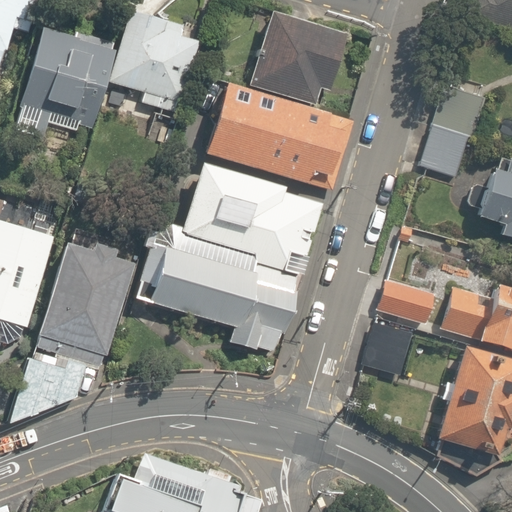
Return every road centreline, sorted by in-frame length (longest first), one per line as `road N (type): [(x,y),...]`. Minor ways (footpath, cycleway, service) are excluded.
road 1 (residential): [(295,435),(414,18)]
road 2 (tertiary): [(0,465),(101,425),(177,415),(239,417),(295,435)]
road 3 (tertiary): [(295,435),(383,471),(443,511)]
